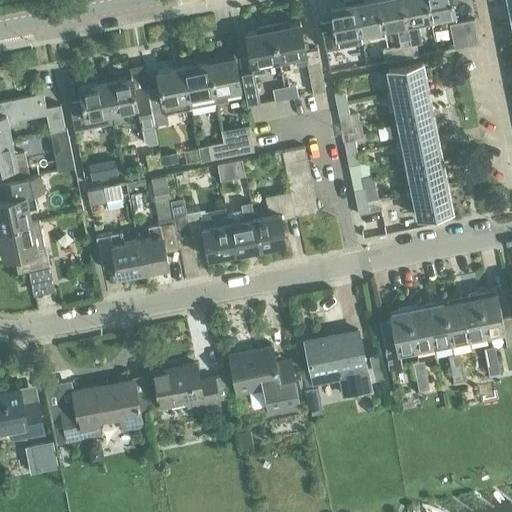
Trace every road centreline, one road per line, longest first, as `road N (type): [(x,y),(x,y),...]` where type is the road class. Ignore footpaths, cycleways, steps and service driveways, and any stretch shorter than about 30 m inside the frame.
road 1 (unclassified): [(353,265),(19,332),(0,327)]
road 2 (residential): [(353,265),(324,123),(256,136)]
road 3 (tertiary): [(0,34),(167,0)]
road 4 (unclassified): [(511,233),(353,265)]
road 5 (residential): [(511,149),(482,0)]
